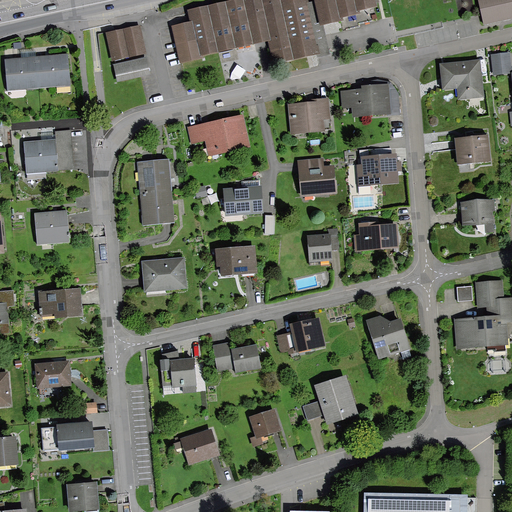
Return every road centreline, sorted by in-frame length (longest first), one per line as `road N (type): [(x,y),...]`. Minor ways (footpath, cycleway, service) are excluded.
road 1 (residential): [(407,57),(141,117),(117,135),(104,189),(118,348)]
road 2 (residential): [(190,511),(326,465),(440,439),(425,278)]
road 3 (residential): [(118,348),(425,278)]
road 4 (residential): [(425,278),(407,57)]
road 5 (residential): [(118,348),(132,511)]
